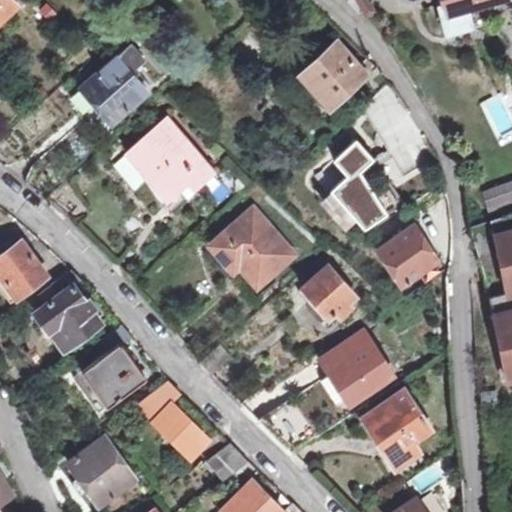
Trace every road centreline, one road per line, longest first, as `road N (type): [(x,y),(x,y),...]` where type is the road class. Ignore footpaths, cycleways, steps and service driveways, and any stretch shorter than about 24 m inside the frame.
road 1 (unclassified): [(472,511),(456,195),(422,117),(369,45),(320,0)]
road 2 (residential): [(0,191),(73,248),(318,511)]
